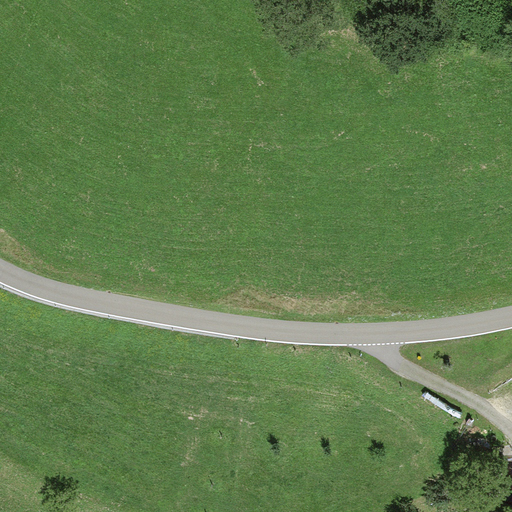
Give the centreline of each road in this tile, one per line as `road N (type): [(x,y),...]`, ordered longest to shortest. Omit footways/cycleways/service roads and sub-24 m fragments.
road 1 (tertiary): [(511,315),(415,331),(301,332),(140,310),(0,270)]
road 2 (track): [(511,432),(388,353),(370,333)]
